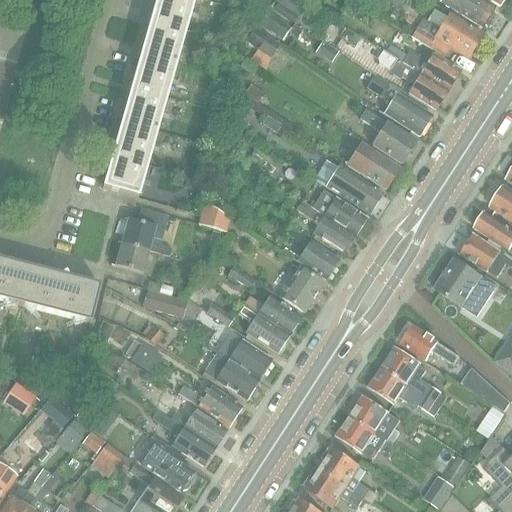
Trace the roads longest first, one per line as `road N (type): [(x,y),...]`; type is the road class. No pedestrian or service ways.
road 1 (secondary): [(230,511),(511,74)]
road 2 (residential): [(0,243),(25,248),(44,231),(109,0)]
